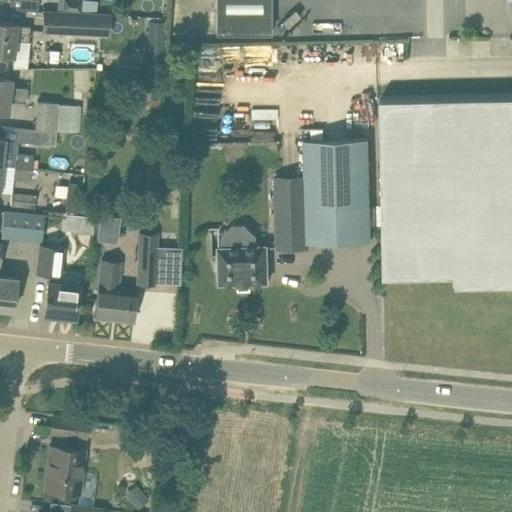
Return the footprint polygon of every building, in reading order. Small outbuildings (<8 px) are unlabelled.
[(10,0),(10,9),(37,10),(38,0),(10,0)] [(62,0),(61,7),(68,8),(82,9),(83,2),(82,0),(62,0)] [(216,0),(216,33),(271,33),(271,0),(216,0)] [(82,9),(82,11),(91,12),(92,2),(83,2),(82,9)] [(112,15),(44,11),(43,31),(103,34),(104,27),(111,27),(112,15)] [(0,53),(14,55),(16,43),(29,44),(30,25),(17,24),(17,23),(0,20),(0,53)] [(148,43),(148,64),(163,64),(163,43),(148,43)] [(97,48),(67,47),(67,65),(97,66),(97,48)] [(10,86),(10,78),(0,76),(0,111),(7,112),(8,101),(25,103),(27,87),(10,86)] [(139,104),(159,106),(160,84),(140,83),(139,104)] [(511,95),(380,98),(383,276),(456,275),(456,284),(511,283),(511,95)] [(36,128),(52,130),(57,131),(79,133),(82,105),(59,103),(59,101),(38,99),(36,128)] [(19,126),(18,138),(19,138),(19,141),(42,143),(55,145),(57,131),(52,130),(36,128),(19,126)] [(0,136),(0,164),(6,165),(15,166),(30,168),(32,155),(18,154),(7,153),(9,137),(0,136)] [(304,139),(306,174),(309,241),(370,239),(368,138),(304,139)] [(15,166),(14,178),(29,180),(30,168),(15,166)] [(309,241),(306,174),(276,175),(278,248),(309,247),(309,241)] [(69,181),(65,211),(80,213),(83,183),(69,181)] [(34,194),(13,192),(12,207),(33,209),(34,194)] [(171,216),(179,217),(179,207),(172,207),(171,216)] [(2,236),(42,240),(45,213),(4,210),(2,236)] [(100,214),(97,237),(116,240),(120,217),(100,214)] [(83,215),(82,231),(92,232),(93,216),(83,215)] [(137,284),(157,285),(160,231),(140,231),(137,284)] [(0,307),(14,309),(17,278),(0,275),(0,257),(2,242),(0,242),(0,307)] [(48,274),(44,312),(76,315),(79,285),(59,283),(64,246),(40,243),(36,272),(48,274)] [(216,261),(216,265),(217,268),(218,269),(218,284),(238,283),(251,283),(268,283),(267,243),(256,243),(222,244),(217,244),(217,260),(216,261)] [(119,285),(122,260),(101,258),(95,316),(134,320),(137,287),(119,285)] [(51,432),(86,437),(89,419),(54,415),(51,432)] [(44,488),(79,493),(85,449),(50,444),(44,488)] [(126,492),(138,507),(148,497),(136,483),(126,492)] [(104,511),(105,509),(57,503),(55,511),(104,511)]
